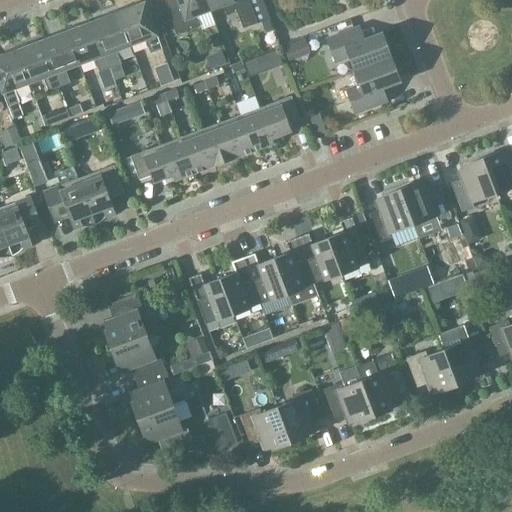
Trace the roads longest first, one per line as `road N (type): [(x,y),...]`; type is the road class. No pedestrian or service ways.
road 1 (residential): [(511,404),(309,479),(129,481),(102,456),(36,282)]
road 2 (residential): [(36,282),(456,126)]
road 3 (residential): [(456,126),(413,0)]
